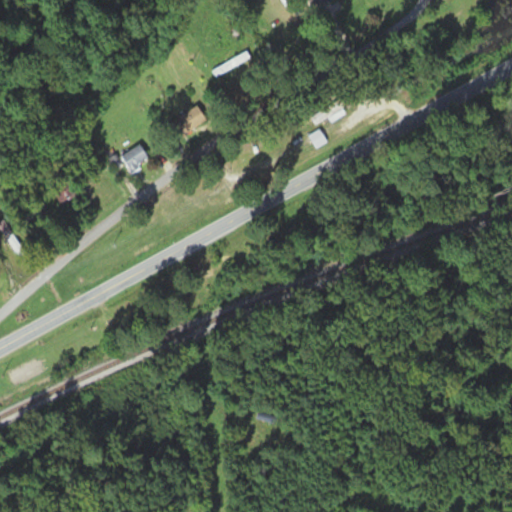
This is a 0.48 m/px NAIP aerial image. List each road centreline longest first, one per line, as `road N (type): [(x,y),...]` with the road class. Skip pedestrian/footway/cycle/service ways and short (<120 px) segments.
road 1 (residential): [(0,441),(34,422),(195,382),(335,333),(388,296),(511,269)]
road 2 (residential): [(0,314),(135,199),(380,41),(419,0)]
road 3 (secondary): [(104,290),(511,65)]
